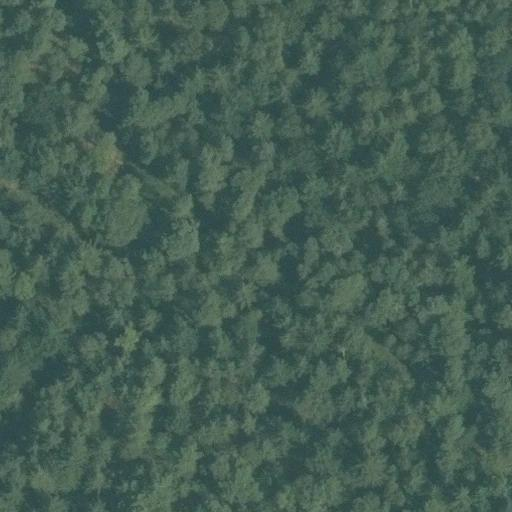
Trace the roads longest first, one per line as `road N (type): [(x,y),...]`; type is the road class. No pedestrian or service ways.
road 1 (track): [(0,76),(511,458)]
road 2 (track): [(168,194),(0,486)]
